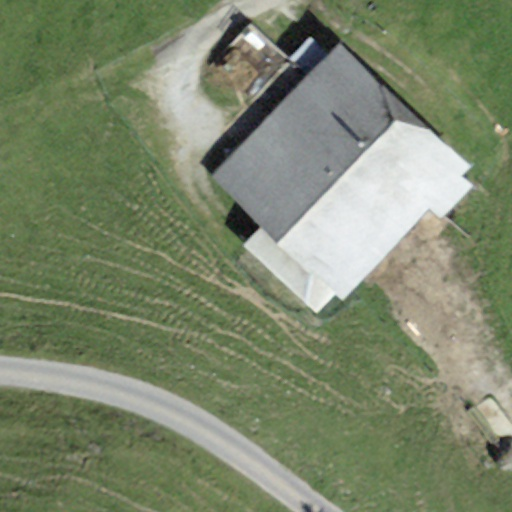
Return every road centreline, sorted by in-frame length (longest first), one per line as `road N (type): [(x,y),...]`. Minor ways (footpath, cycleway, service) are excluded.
road 1 (residential): [(0,373),(136,395),(200,425),(316,511)]
road 2 (track): [(175,59),(0,123)]
